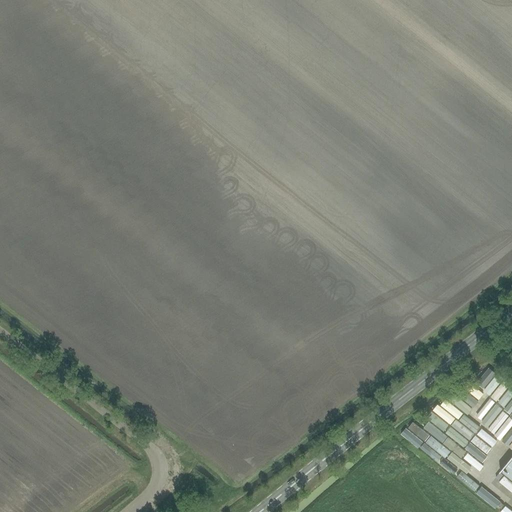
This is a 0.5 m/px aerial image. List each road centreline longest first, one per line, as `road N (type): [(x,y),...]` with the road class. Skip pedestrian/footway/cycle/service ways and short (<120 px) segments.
road 1 (primary): [(261,511),(511,312)]
road 2 (unclassified): [(131,511),(167,478),(163,451),(0,324)]
